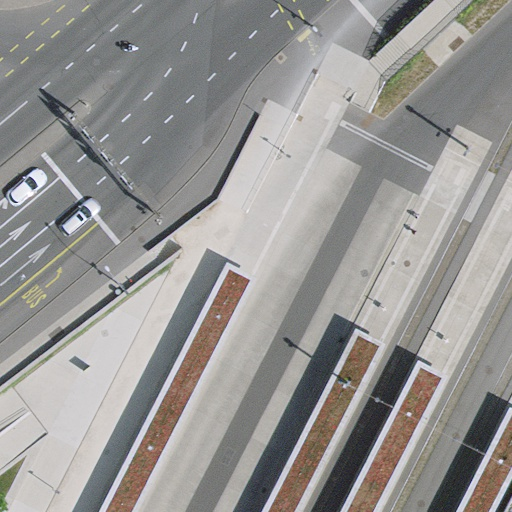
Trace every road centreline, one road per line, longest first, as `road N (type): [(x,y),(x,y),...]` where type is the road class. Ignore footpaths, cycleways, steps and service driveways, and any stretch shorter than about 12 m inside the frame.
road 1 (motorway): [(8,511),(35,0)]
road 2 (primary): [(78,192),(289,3)]
road 3 (primary): [(78,192),(140,19)]
road 4 (primary): [(140,19),(0,133)]
road 5 (primary): [(140,19),(289,3)]
road 6 (primary): [(0,38),(140,19)]
